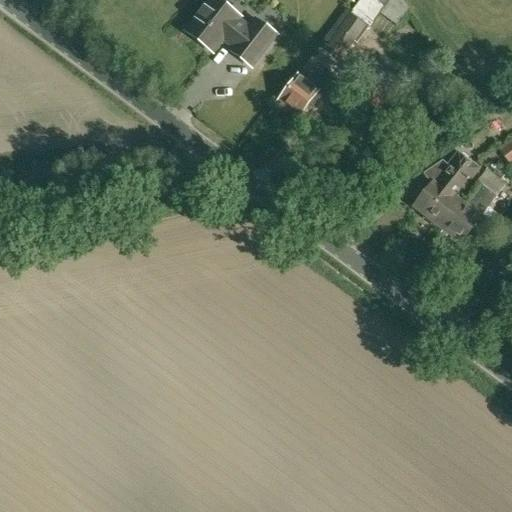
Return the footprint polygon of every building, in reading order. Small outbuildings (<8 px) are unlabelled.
[(361,0),(350,13),(323,48),(340,62),(366,27),(368,28),(389,0),(361,0)] [(398,23),(409,6),(399,0),(391,0),(383,13),(398,23)] [(250,33),(234,21),(236,18),(214,1),(189,33),(211,50),(222,36),(238,48),(234,52),(250,64),(272,35),(257,24),(250,33)] [(298,119),(309,105),(312,108),(335,78),(319,67),(306,84),(298,78),(278,104),(298,119)] [(382,81),(373,71),(365,78),(365,83),(368,87),(373,88),(382,81)] [(511,168),(511,138),(499,148),(511,168)] [(432,185),(414,208),(441,229),(461,203),(456,200),(479,170),(458,154),(448,167),(443,163),(425,174),(432,185)] [(466,207),(461,203),(441,229),(461,244),(496,198),(481,187),(466,207)]
